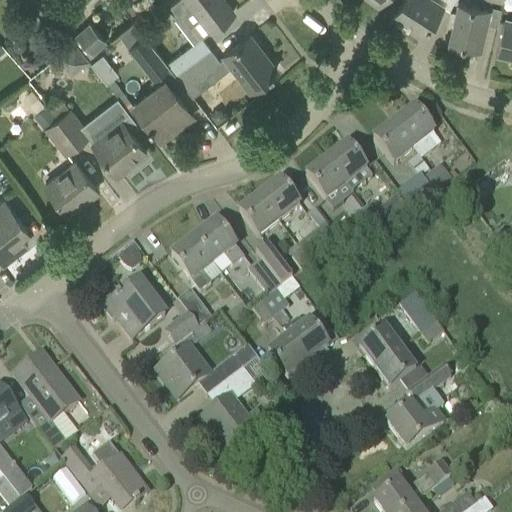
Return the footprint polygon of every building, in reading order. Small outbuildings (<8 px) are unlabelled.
[(43,3),(40,0),(21,0),(32,12),(43,3)] [(133,2),(125,9),(131,16),(142,7),(136,0),(133,2)] [(209,29),(210,30),(233,13),(222,0),(178,0),(170,6),(178,16),(173,19),(192,43),(209,29)] [(403,0),(393,17),(421,35),(441,5),(433,0),(403,0)] [(458,2),(448,41),(479,49),(489,10),(458,2)] [(495,56),(511,59),(511,17),(505,16),(495,56)] [(74,34),(91,54),(106,42),(89,21),(74,34)] [(144,35),(128,47),(152,79),(168,67),(166,64),(144,35)] [(234,47),(222,56),(223,58),(248,90),(268,75),(272,72),(276,69),(250,35),(234,47)] [(201,37),(166,64),(168,67),(175,77),(211,50),(201,37)] [(211,50),(175,77),(192,98),(204,89),(195,78),(219,60),(211,50)] [(104,53),(93,60),(107,80),(118,73),(104,53)] [(152,130),(157,137),(178,121),(181,125),(192,117),(164,80),(154,88),(159,95),(138,111),(148,125),(146,127),(150,131),(152,130)] [(57,119),(77,144),(89,135),(70,109),(57,119)] [(219,109),(211,115),(217,123),(226,117),(219,109)] [(413,111),(393,127),(412,152),(433,137),(413,111)] [(44,128),(64,154),(77,144),(57,119),(44,128)] [(91,144),(113,172),(131,158),(134,162),(146,152),(122,121),(91,144)] [(412,152),(393,127),(372,143),(392,168),(412,152)] [(346,148),(326,163),(345,189),(351,196),(371,180),(366,173),(358,163),(346,148)] [(44,185),(54,198),(67,214),(86,199),(84,196),(95,188),(75,162),(44,185)] [(305,179),(332,214),(352,198),(351,196),(345,189),(326,163),(305,179)] [(421,166),(413,172),(418,179),(419,180),(427,174),(421,166)] [(442,191),(451,184),(440,169),(431,176),(442,191)] [(433,198),(442,191),(431,176),(421,184),(433,198)] [(279,184),(258,200),(278,225),(298,210),(279,184)] [(460,197),(468,207),(482,197),(474,186),(460,197)] [(0,260),(2,263),(27,245),(18,233),(25,227),(5,200),(0,203),(0,260)] [(278,225),(258,200),(238,215),(257,241),(278,225)] [(384,221),(373,206),(364,213),(375,228),(384,221)] [(375,228),(364,213),(354,220),(366,235),(375,228)] [(215,225),(193,242),(212,268),(223,260),(231,271),(243,262),(215,225)] [(198,296),(210,287),(201,276),(212,268),(193,242),(170,259),(198,296)] [(317,257),(305,242),(296,249),(308,264),(317,257)] [(509,260),(511,257),(511,242),(502,250),(509,260)] [(260,263),(259,263),(280,291),(291,282),(266,248),(254,256),(260,263)] [(131,249),(115,261),(122,269),(125,272),(130,274),(139,267),(139,261),(137,257),(131,249)] [(247,273),(267,300),(280,291),(259,263),(247,273)] [(288,308),(285,303),(299,293),(291,282),(280,291),(267,300),(260,306),(272,321),(281,314),(288,308)] [(120,330),(131,344),(164,319),(138,284),(115,302),(112,299),(100,308),(113,325),(119,321),(124,327),(120,330)] [(197,331),(210,321),(205,315),(189,294),(177,304),(187,318),(197,331)] [(413,328),(414,328),(429,317),(413,296),(398,307),(413,328)] [(251,312),(263,327),(272,321),(260,306),(251,312)] [(232,312),(223,319),(230,328),(239,322),(232,312)] [(281,314),(272,321),(277,327),(286,320),(281,314)] [(442,336),(429,317),(414,328),(413,328),(427,347),(442,336)] [(197,331),(187,318),(164,335),(174,349),(197,331)] [(327,351),(315,335),(308,325),(295,322),(281,333),(287,341),(307,366),(327,351)] [(358,352),(373,373),(399,353),(384,333),(358,352)] [(307,366),(287,341),(267,356),(286,382),(307,366)] [(203,384),(212,395),(242,373),(257,362),(247,349),(208,379),(187,351),(155,376),(177,404),(203,384)] [(399,353),(373,373),(388,393),(414,374),(399,353)] [(77,406),(41,358),(12,379),(48,427),(39,433),(54,453),(64,445),(50,426),(63,417),(77,406)] [(441,370),(405,396),(413,406),(414,407),(431,395),(450,381),(441,370)] [(250,441),(255,447),(271,435),(255,414),(245,421),(230,402),(252,386),(242,373),(212,395),(221,407),(201,423),(217,443),(215,445),(217,448),(219,446),(228,458),(250,441)] [(0,428),(6,424),(13,433),(24,425),(10,406),(0,393),(0,428)] [(402,415),(386,427),(405,453),(421,441),(442,425),(434,415),(442,409),(431,395),(414,407),(413,406),(409,409),(409,410),(402,415)] [(102,473),(93,480),(117,511),(126,511),(133,507),(134,509),(139,505),(137,504),(146,497),(119,461),(108,446),(91,459),(102,473)] [(0,476),(10,490),(19,501),(32,492),(0,450),(0,476)] [(91,476),(75,453),(63,462),(79,485),(91,476)] [(372,505),(377,511),(405,511),(414,506),(413,506),(431,493),(451,479),(443,466),(404,494),(399,486),(372,505)] [(72,508),(86,499),(67,469),(53,478),(72,508)] [(19,501),(10,490),(0,476),(0,498),(9,509),(19,501)] [(446,511),(469,511),(476,508),(467,497),(446,511)] [(25,500),(9,511),(32,511),(34,511),(25,500)]
